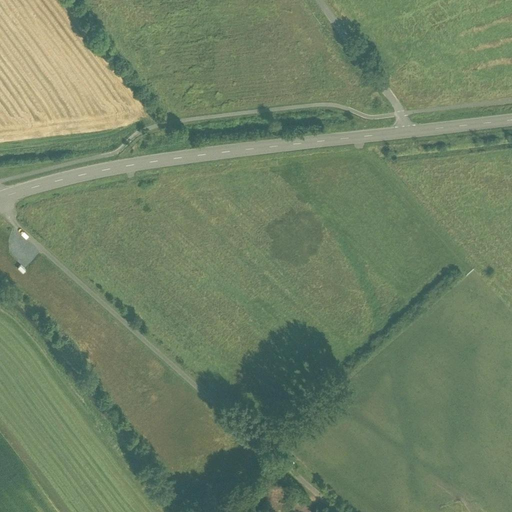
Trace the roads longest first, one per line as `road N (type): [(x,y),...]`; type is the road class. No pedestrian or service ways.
road 1 (tertiary): [(0,197),(114,167),(412,130)]
road 2 (unclassified): [(316,0),(412,130)]
